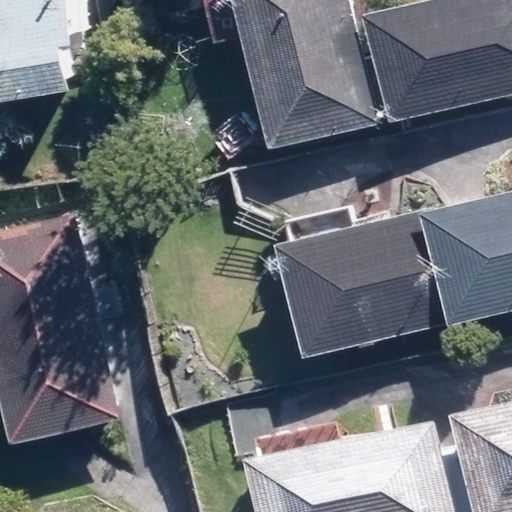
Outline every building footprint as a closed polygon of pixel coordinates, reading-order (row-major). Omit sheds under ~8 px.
[(0,0),(0,89),(115,71),(103,0),(0,0)] [(375,0),(261,0),(288,139),(398,118),(375,0)] [(511,0),(387,0),(385,1),(409,114),(511,92),(511,0)] [(511,180),(303,229),(331,347),(511,305),(511,180)] [(133,406),(94,200),(0,214),(0,289),(12,287),(39,424),(133,406)] [(511,511),(511,401),(479,409),(499,511),(511,511)] [(474,511),(455,420),(273,460),(284,511),(474,511)]
